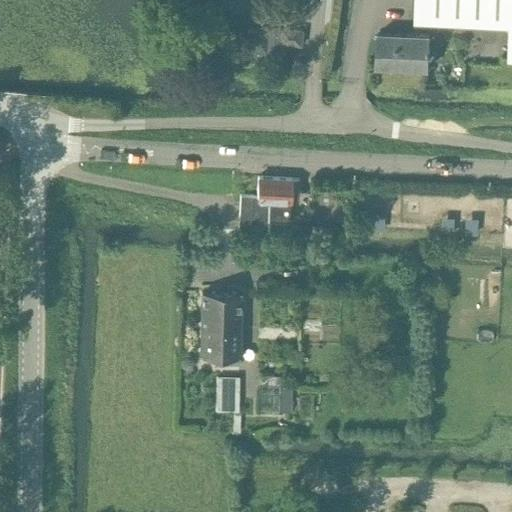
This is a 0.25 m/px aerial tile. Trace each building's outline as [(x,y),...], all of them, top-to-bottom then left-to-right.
[(511,62),(511,0),(415,0),(414,21),(509,26),(507,62),(511,62)] [(285,44),(300,46),(302,31),(281,28),(281,31),(248,27),(244,54),(271,57),(272,51),(284,53),(285,44)] [(428,35),(378,33),(376,65),(427,68),(428,35)] [(258,175),(257,198),(241,197),(240,226),(269,227),(270,221),(289,222),(289,212),(290,199),(291,199),(291,190),(298,190),(299,178),(292,177),(258,175)] [(202,317),(201,357),(225,357),(225,365),(239,365),(239,358),(241,292),(202,291),(202,317)] [(276,361),(260,360),(259,373),(275,374),(276,361)] [(239,391),(216,390),(216,412),(238,413),(239,391)] [(280,412),(299,413),(300,393),(281,393),(280,412)]
